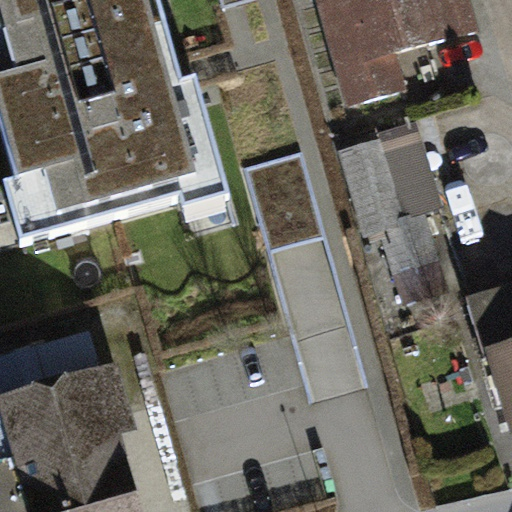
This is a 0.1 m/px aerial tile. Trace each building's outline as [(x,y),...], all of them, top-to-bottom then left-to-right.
[(173,94),(146,0),(0,0),(0,93),(25,185),(13,188),(25,233),(184,189),(187,200),(218,192),(189,89),(173,94)] [(219,0),(223,13),(258,5),(257,0),(219,0)] [(312,0),(345,122),(414,104),(404,64),(476,46),(463,0),(312,0)] [(424,132),(342,154),(366,247),(385,242),(402,306),(448,294),(427,214),(444,209),(424,132)] [(511,305),(472,316),(507,442),(511,440),(511,305)] [(355,364),(308,373),(313,396),(359,387),(355,364)] [(146,511),(116,386),(3,413),(27,511),(146,511)]
